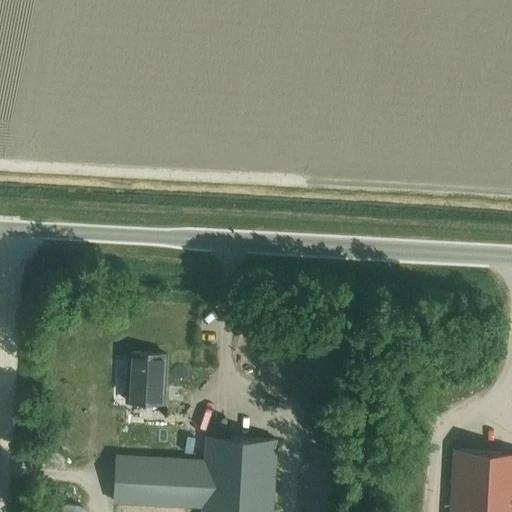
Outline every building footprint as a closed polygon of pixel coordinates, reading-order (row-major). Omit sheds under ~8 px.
[(163,403),(165,354),(128,352),(126,401),(163,403)] [(307,403),(306,429),(331,431),(332,405),(307,403)] [(272,511),(276,439),(255,438),(205,435),(204,460),(116,455),(113,501),(201,506),(201,511),(272,511)] [(511,511),(511,452),(452,449),(448,511),(511,511)] [(103,511),(103,510),(91,511),(90,497),(59,499),(59,511),(103,511)]
